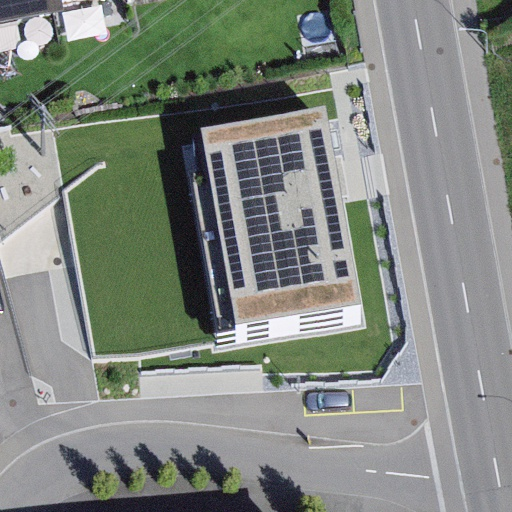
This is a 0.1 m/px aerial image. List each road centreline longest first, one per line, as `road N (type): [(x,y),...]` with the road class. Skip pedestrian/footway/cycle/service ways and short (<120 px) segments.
road 1 (residential): [(498,470),(438,481),(180,451),(101,454),(41,483),(18,511)]
road 2 (secondary): [(498,470),(414,0)]
